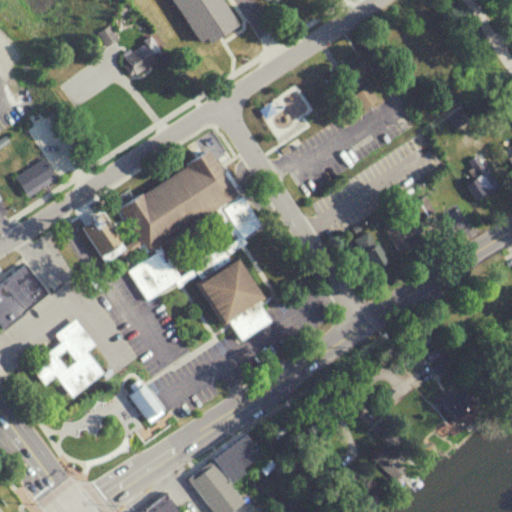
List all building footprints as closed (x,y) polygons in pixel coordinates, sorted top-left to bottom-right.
[(219,0),(232,20),(197,41),(171,0),(219,0)] [(131,70),(121,54),(144,40),(154,56),(131,70)] [(374,101),(363,86),(349,96),(360,111),(374,101)] [(454,128),(467,118),(458,106),(445,116),(454,128)] [(154,242),(176,277),(144,297),(121,261),(144,247),(117,203),(207,147),(235,192),(234,193),(252,224),(229,238),(210,208),(154,242)] [(466,160),(475,176),(461,184),(471,201),(493,189),(476,155),(466,160)] [(40,158),(50,173),(21,192),(11,177),(40,158)] [(396,252),(423,235),(415,223),(433,212),(423,195),(405,207),(407,210),(380,226),(396,252)] [(95,252),(78,225),(101,212),(117,239),(95,252)] [(367,269),(382,261),(366,231),(351,239),(367,269)] [(255,297),(267,317),(236,336),(224,316),(214,322),(191,284),(235,257),(258,295),(255,297)] [(0,327),(1,329),(45,293),(22,265),(0,282),(0,327)] [(492,319),(495,329),(511,322),(503,300),(511,296),(511,288),(508,277),(492,284),(496,295),(463,308),(471,328),(492,319)] [(84,345),(101,367),(69,391),(53,370),(42,379),(27,360),(46,345),(50,342),(58,336),(52,327),(73,311),(93,338),(84,345)] [(145,417),(146,417),(153,412),(160,407),(161,406),(143,380),(142,381),(139,376),(130,383),(132,387),(127,391),(145,417)] [(451,393),(449,391),(434,397),(443,420),(471,409),(464,388),(451,393)] [(160,407),(161,409),(163,411),(156,416),(149,421),(146,417),(153,412),(160,407)] [(272,440),(291,429),(284,417),(265,428),(272,440)] [(369,431),(383,444),(369,459),(390,479),(412,455),(377,423),(369,431)] [(258,454),(242,433),(209,458),(228,483),(242,472),(239,468),(258,454)] [(186,477),(212,511),(224,511),(240,500),(209,460),(186,477)] [(352,463),(332,479),(352,505),(372,488),(352,463)] [(171,511),(176,509),(162,491),(136,511),(171,511)]
